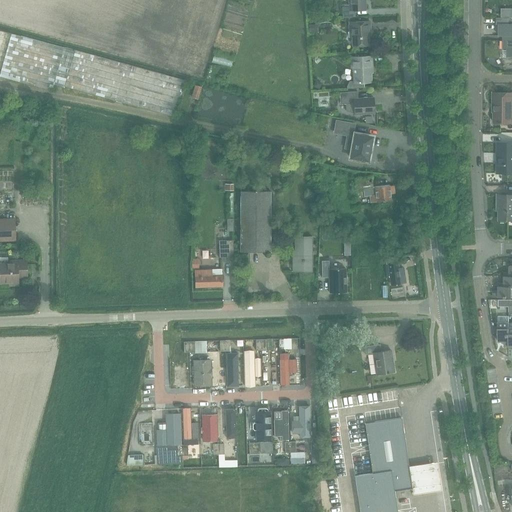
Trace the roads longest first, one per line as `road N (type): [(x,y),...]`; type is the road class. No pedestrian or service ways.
road 1 (residential): [(157,316),(160,399),(310,395),(308,311)]
road 2 (secondary): [(445,306),(418,21)]
road 3 (residential): [(511,458),(504,453),(509,418),(500,360),(488,352),(477,290),(482,246)]
road 4 (secondary): [(476,488),(445,306)]
road 5 (residential): [(474,78),(482,246)]
road 6 (residential): [(157,316),(308,311)]
road 7 (residential): [(308,311),(445,306)]
road 8 (unclassified): [(0,322),(130,317)]
